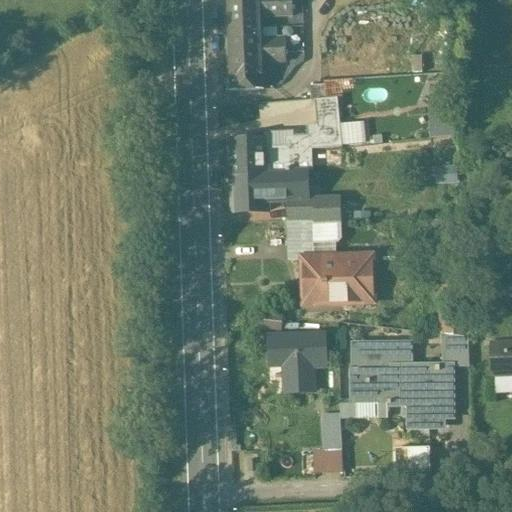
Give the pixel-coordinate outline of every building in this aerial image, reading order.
[(294,3),(263,5),(263,19),(294,17),(294,3)] [(263,5),(227,6),(228,31),(264,29),(263,19),(263,5)] [(361,8),(359,9),(357,9),(355,11),(353,13),(352,16),(352,18),(352,21),(353,23),(355,26),(357,27),(359,28),(362,28),(366,27),(367,26),(370,24),(371,21),(371,20),(371,18),(371,16),(370,14),(369,13),(369,12),(367,10),(364,9),(361,8)] [(264,29),(228,31),(229,54),(265,53),(264,39),(264,29)] [(370,32),(368,31),(365,32),(364,33),(363,34),(363,35),(363,37),(363,39),(364,40),(366,41),(368,42),(370,41),(371,40),(372,39),(373,37),(372,35),(372,34),(371,33),(370,32)] [(286,38),(264,39),(265,53),(286,52),(286,38)] [(286,52),(265,53),(265,63),(287,62),(286,52)] [(265,53),(229,54),(231,92),(266,90),(265,63),(265,53)] [(418,61),(411,62),(412,72),(419,72),(418,61)] [(338,99),(317,101),(319,127),(308,128),(309,140),(265,142),(266,155),(266,177),(288,174),(307,173),(314,173),(313,152),(343,149),(338,99)] [(293,113),(293,103),(274,103),(274,113),(293,113)] [(456,137),(454,108),(432,109),(433,139),(456,137)] [(265,142),(232,142),(234,178),(266,177),(266,155),(265,142)] [(307,173),(288,174),(289,201),(308,201),(309,200),(307,173)] [(288,174),(266,177),(267,202),(289,201),(288,174)] [(266,177),(234,178),(235,214),(267,213),(267,202),(266,177)] [(339,199),(309,200),(308,201),(289,201),(289,222),(314,221),(314,226),(339,224),(339,199)] [(314,221),(289,222),(291,261),(303,261),(303,260),(316,260),(314,226),(314,221)] [(339,224),(314,226),(316,260),(337,259),(336,244),(339,240),(339,230),(339,224)] [(316,260),(303,260),(303,261),(305,307),(375,304),(374,258),(337,259),(316,260)] [(464,289),(440,290),(443,336),(467,340),(464,289)] [(283,317),(266,315),(264,330),(281,332),(283,317)] [(326,336),(269,339),(270,368),(285,368),(286,396),(310,395),(309,370),(327,369),(326,336)] [(467,340),(443,336),(444,368),(444,371),(450,371),(470,371),(469,340),(467,340)] [(409,344),(386,345),(386,350),(355,350),(356,369),(349,370),(350,404),(387,403),(387,407),(411,407),(411,430),(441,429),(441,421),(451,421),(450,371),(444,371),(444,368),(410,368),(409,344)] [(511,345),(494,346),(494,344),(491,344),(493,378),(496,378),(495,376),(511,375),(511,345)] [(340,416),(325,417),(327,452),(343,452),(340,416)] [(327,452),(315,453),(316,476),(343,475),(343,452),(327,452)]
